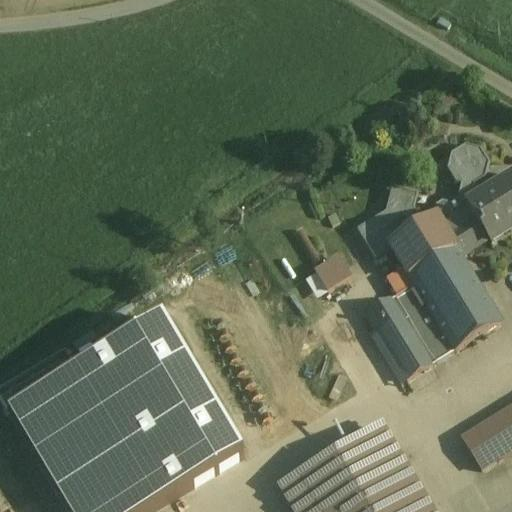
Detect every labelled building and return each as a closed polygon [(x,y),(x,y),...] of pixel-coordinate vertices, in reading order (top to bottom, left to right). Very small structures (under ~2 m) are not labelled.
[(480,157),(465,153),(452,161),(448,176),(456,189),(462,191),(459,207),(467,210),(479,202),(473,192),(484,185),(488,170),(480,157)] [(511,182),(479,202),(467,210),(475,224),(447,241),(460,262),(489,244),(492,249),(511,236),(511,182)] [(416,201),(392,195),(386,218),(358,236),(375,264),(391,255),(388,251),(428,227),(428,226),(418,224),(416,201)] [(459,207),(451,212),(443,210),(438,213),(436,222),(447,241),(475,224),(467,210),(459,207)] [(428,227),(388,251),(391,255),(403,275),(414,292),(398,301),(392,305),(366,320),(407,387),(433,371),(432,371),(455,357),(501,329),(460,262),(447,241),(436,222),(428,227)] [(339,263),(315,278),(328,299),(352,284),(339,263)] [(403,275),(388,284),(398,301),(414,292),(403,275)] [(160,335),(6,425),(56,511),(178,511),(241,476),(160,335)] [(511,413),(475,436),(475,437),(462,445),(482,475),(498,466),(511,457),(511,413)] [(413,511),(369,438),(300,480),(318,511),(413,511)] [(318,511),(300,480),(278,493),(289,511),(318,511)]
